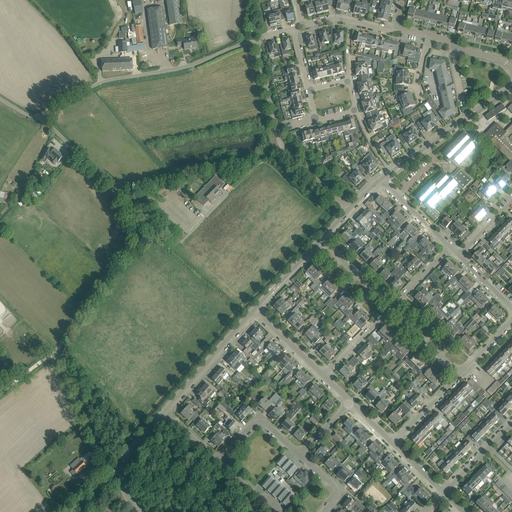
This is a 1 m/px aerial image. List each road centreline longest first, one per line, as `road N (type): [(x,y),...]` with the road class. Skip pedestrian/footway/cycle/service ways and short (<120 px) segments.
road 1 (unclassified): [(124,472),(97,444),(54,346),(132,247),(131,230),(112,192),(35,118)]
road 2 (unclassified): [(35,118),(105,82),(257,42),(282,137),(351,206)]
road 3 (tertiary): [(379,179),(511,88)]
road 4 (tertiary): [(164,409),(254,309)]
